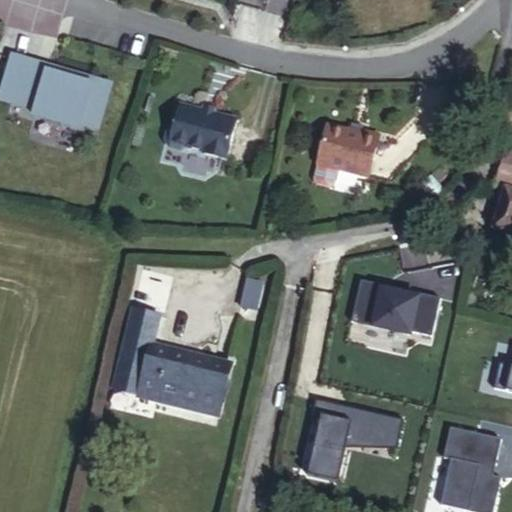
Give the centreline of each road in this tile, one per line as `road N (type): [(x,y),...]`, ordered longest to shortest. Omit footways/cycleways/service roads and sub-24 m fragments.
road 1 (residential): [(511,4),(456,43),(390,70),(291,68),(55,0)]
road 2 (residential): [(511,59),(488,158),(443,212),(300,246)]
